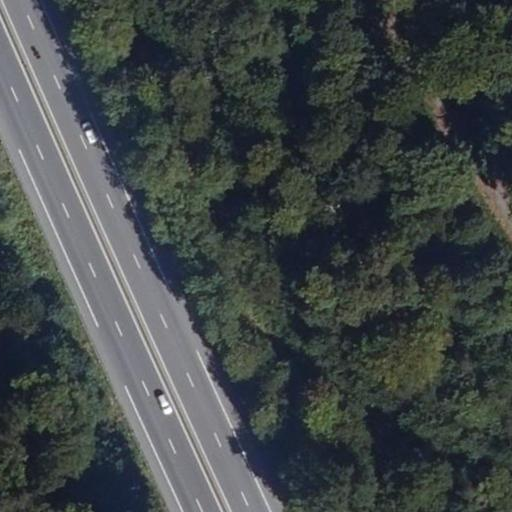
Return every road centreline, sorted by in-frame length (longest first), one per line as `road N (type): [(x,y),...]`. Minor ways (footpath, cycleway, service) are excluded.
road 1 (motorway): [(250,511),(22,0)]
road 2 (motorway): [(0,59),(201,511)]
road 3 (track): [(374,0),(511,218)]
